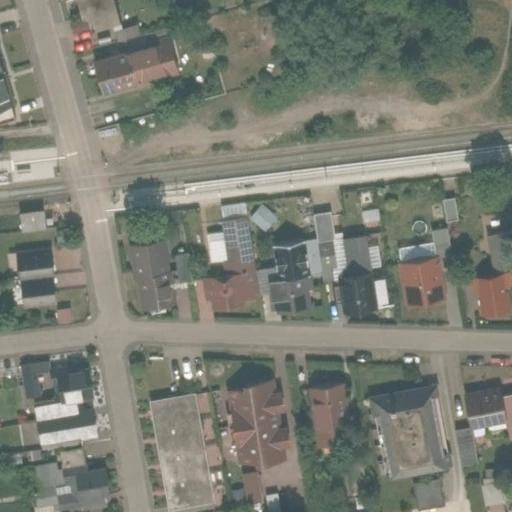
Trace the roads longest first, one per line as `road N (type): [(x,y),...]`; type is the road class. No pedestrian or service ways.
road 1 (residential): [(511,348),(110,334)]
road 2 (residential): [(36,0),(94,212),(110,334)]
road 3 (residential): [(110,334),(140,511)]
